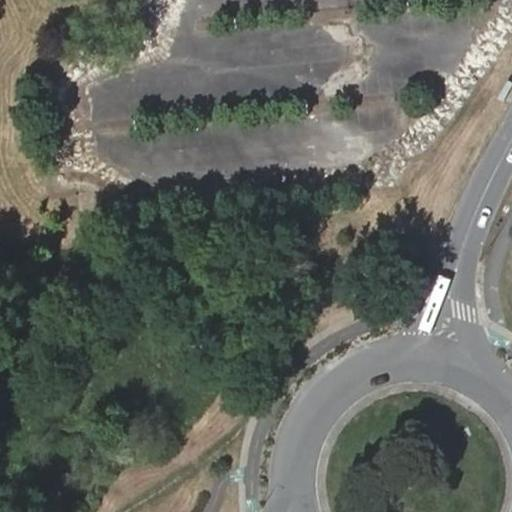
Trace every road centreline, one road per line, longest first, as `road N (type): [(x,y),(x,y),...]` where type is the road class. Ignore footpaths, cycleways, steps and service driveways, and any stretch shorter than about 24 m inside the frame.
road 1 (secondary): [(440,357),(400,357),(362,369),(330,393),(307,426),(296,464),(301,511)]
road 2 (secondary): [(440,357),(460,249),(511,139)]
